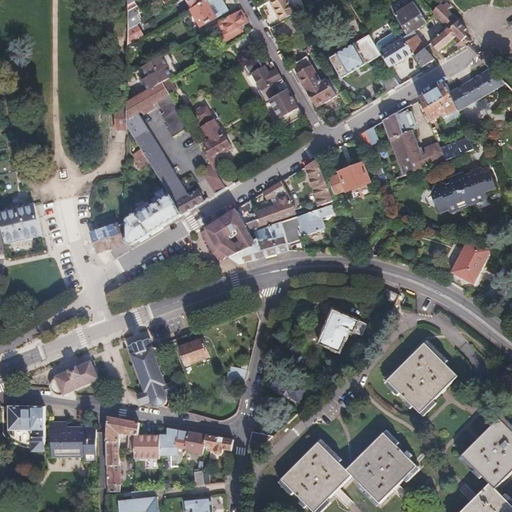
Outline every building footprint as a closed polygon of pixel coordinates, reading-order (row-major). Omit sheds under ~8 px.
[(126,0),(127,10),(133,6),(137,4),(134,0),(126,0)] [(205,0),(200,3),(190,9),(200,26),(216,17),(228,10),(222,0),(205,0)] [(281,18),(301,6),(297,0),(294,0),(290,3),(287,0),(269,0),(278,13),(281,18)] [(393,12),(408,36),(427,22),(412,2),(411,1),(393,12)] [(457,36),(467,46),(472,41),(465,34),(467,31),(447,11),(442,6),(439,3),(436,7),(432,3),(428,7),(448,28),(457,36)] [(133,6),(127,10),(127,29),(136,24),(141,20),(133,6)] [(241,10),(222,20),(226,26),(224,28),(225,31),(228,35),(231,38),(243,30),(240,26),(248,21),(247,19),(241,10)] [(281,18),(278,13),(263,22),(266,27),(268,26),(281,18)] [(302,27),(295,14),(290,16),(298,30),(302,27)] [(127,29),(127,35),(135,35),(136,24),(127,29)] [(387,26),(373,33),(378,42),(391,34),(387,26)] [(439,53),(457,36),(448,28),(432,44),(439,53)] [(405,40),(413,53),(416,58),(426,49),(417,37),(414,33),(405,40)] [(373,41),(369,35),(330,58),(341,78),(380,54),(373,41)] [(405,40),(404,38),(385,50),(380,41),(376,42),(375,40),(373,41),(380,54),(381,54),(389,67),(413,53),(405,40)] [(422,68),(434,60),(426,49),(416,58),(422,68)] [(487,50),(479,58),(483,62),(487,66),(495,58),(487,50)] [(331,99),(321,82),(306,56),(298,61),(293,64),(291,65),(316,108),(331,99)] [(415,75),(409,61),(396,66),(403,81),(415,75)] [(497,77),(491,70),(474,80),(485,97),(506,85),(497,77)] [(387,93),(399,86),(392,74),(380,81),(387,93)] [(330,77),(321,82),(331,99),(339,94),(330,77)] [(170,78),(163,82),(170,93),(176,89),(170,78)] [(458,89),(455,79),(447,84),(458,111),(474,103),(464,85),(458,89)] [(474,103),(485,97),(474,80),(464,85),(474,103)] [(184,117),(173,98),(170,93),(163,82),(126,103),(126,110),(126,124),(141,150),(149,163),(169,196),(180,216),(204,202),(197,190),(184,198),(180,190),(183,189),(138,113),(144,109),(146,112),(154,108),(152,105),(158,101),(165,112),(162,113),(170,126),(167,127),(174,138),(190,128),(184,117)] [(288,90),(283,82),(275,87),(280,95),(288,90)] [(447,84),(420,100),(430,121),(448,112),(449,115),(458,111),(447,84)] [(288,90),(280,95),(270,101),(279,119),(280,118),(298,108),(288,90)] [(284,125),(302,115),(298,108),(280,118),(284,125)] [(409,114),(406,108),(384,120),(392,141),(404,169),(406,174),(427,165),(421,152),(412,131),(418,128),(413,112),(409,114)] [(116,129),(126,129),(126,124),(126,110),(116,110),(116,129)] [(184,117),(190,128),(203,120),(197,110),(184,117)] [(225,189),(233,185),(221,163),(220,163),(217,157),(231,148),(221,131),(216,134),(210,123),(197,130),(203,141),(199,144),(211,163),(225,189)] [(373,127),(367,131),(373,144),(380,140),(373,127)] [(440,144),(442,149),(445,148),(435,127),(433,128),(440,144)] [(367,131),(360,135),(367,149),(374,146),(373,144),(367,131)] [(445,148),(442,149),(446,158),(474,147),(470,138),(445,148)] [(373,144),(374,146),(386,172),(390,180),(397,177),(395,172),(380,140),(373,144)] [(440,144),(421,152),(427,165),(446,158),(442,149),(440,144)] [(149,163),(141,150),(132,155),(140,168),(149,163)] [(319,159),(308,166),(320,205),(335,199),(319,159)] [(216,195),(225,189),(211,163),(203,168),(206,173),(203,174),(216,195)] [(341,174),(330,179),(337,195),(348,190),(349,191),(372,181),(364,163),(341,173),(341,174)] [(308,166),(296,173),(304,199),(306,198),(307,201),(310,200),(311,202),(314,201),(316,206),(320,205),(308,166)] [(439,181),(436,193),(440,194),(439,197),(441,200),(438,201),(442,211),(452,207),(453,211),(491,196),(489,192),(500,188),(494,172),(488,174),(486,168),(474,172),(475,175),(471,176),(471,175),(469,174),(468,173),(466,172),(464,172),(463,173),(461,174),(460,176),(459,176),(457,176),(456,177),(454,178),(454,179),(454,181),(454,182),(455,184),(450,186),(439,181)] [(395,172),(397,177),(406,174),(404,169),(395,172)] [(390,180),(386,172),(379,175),(382,183),(390,180)] [(294,201),(297,214),(316,206),(314,201),(311,202),(310,200),(307,201),(306,198),(304,199),(296,173),(282,181),(294,201)] [(261,228),(297,214),(294,201),(282,181),(271,188),(264,192),(269,201),(276,197),(279,201),(280,204),(255,213),(258,221),(261,228)] [(164,226),(180,216),(169,196),(147,209),(144,205),(134,211),(136,213),(126,219),(126,223),(126,243),(126,244),(130,246),(149,235),(157,230),(164,226)] [(248,202),(235,210),(236,211),(245,226),(255,223),(252,215),(251,207),(248,202)] [(0,219),(5,243),(42,235),(33,203),(0,210),(0,219)] [(324,220),(335,215),(334,213),(336,213),(333,204),(318,210),(299,217),(303,237),(322,230),(321,229),(327,226),(324,220)] [(235,210),(206,229),(218,249),(227,255),(230,257),(255,247),(253,242),(250,233),(261,228),(258,221),(255,213),(252,215),(255,223),(245,226),(236,211),(235,210)] [(257,246),(255,247),(230,257),(239,263),(290,251),(288,244),(304,240),(303,237),(299,217),(256,234),(259,246),(257,246)] [(98,252),(126,243),(126,223),(95,234),(93,235),(98,252)] [(218,249),(206,229),(200,233),(212,252),(223,260),(227,255),(218,249)] [(463,255),(449,281),(470,294),(485,267),(463,255)] [(510,272),(505,264),(496,281),(503,285),(510,272)] [(503,285),(496,281),(486,296),(494,301),(503,285)] [(393,309),(396,302),(400,294),(386,290),(381,304),(393,309)] [(319,344),(341,354),(350,336),(353,338),(354,337),(356,338),(359,337),(360,335),(364,337),(369,326),(335,310),(319,344)] [(162,377),(149,341),(138,345),(133,346),(127,348),(142,387),(144,393),(137,396),(137,397),(140,405),(151,401),(152,403),(153,405),(155,406),(157,407),(159,407),(161,407),(163,406),(165,404),(166,402),(167,400),(167,398),(166,396),(176,392),(173,382),(165,385),(162,377)] [(204,341),(180,349),(186,367),(210,358),(204,341)] [(427,342),(425,345),(444,365),(447,362),(427,342)] [(425,345),(387,382),(400,395),(408,403),(413,407),(420,415),(433,402),(457,378),(444,365),(425,345)] [(64,397),(100,381),(91,362),(79,367),(77,362),(66,367),(69,372),(58,377),(56,378),(57,379),(55,380),(53,382),(52,384),(51,386),(51,388),(51,390),(52,392),(53,394),(55,396),(57,397),(59,397),(62,397),(64,396),(64,397)] [(246,385),(249,372),(233,369),(230,382),(246,385)] [(309,387),(279,369),(270,385),(277,390),(291,399),(291,398),(299,403),(309,387)] [(170,374),(162,377),(165,385),(173,382),(170,374)] [(400,395),(387,382),(385,385),(397,398),(400,395)] [(436,405),(433,402),(420,415),(423,418),(436,405)] [(169,403),(168,409),(178,411),(179,405),(169,403)] [(44,407),(9,407),(9,430),(32,430),(32,433),(32,441),(33,441),(33,448),(39,448),(39,452),(30,452),(29,463),(45,463),(45,459),(45,407),(44,407)] [(491,482),(461,511),(511,511),(511,502),(497,488),(511,472),(511,428),(501,417),(463,454),(491,482)] [(140,424),(108,418),(109,459),(109,495),(114,495),(114,487),(121,487),(121,435),(129,437),(128,454),(135,454),(134,437),(134,435),(137,436),(140,424)] [(54,421),(53,459),(98,459),(99,428),(69,427),(69,422),(54,421)] [(162,441),(162,457),(176,457),(179,431),(169,429),(168,441),(162,441)] [(179,431),(176,457),(182,457),(184,457),(185,452),(189,433),(179,431)] [(386,431),(383,434),(395,446),(398,443),(386,431)] [(208,436),(189,433),(185,452),(203,456),(204,449),(208,436)] [(378,505),(410,462),(408,459),(403,454),(395,446),(383,434),(344,471),(337,464),(317,443),(280,480),(292,492),(301,501),(306,506),(311,511),(313,511),(326,501),(350,477),(358,484),(378,505)] [(162,435),(150,436),(151,460),(162,460),(162,457),(162,441),(162,435)] [(134,437),(135,454),(135,461),(151,460),(150,436),(134,437)] [(230,441),(208,436),(204,449),(207,449),(207,451),(215,453),(216,456),(220,457),(223,455),(224,451),(231,453),(234,442),(230,441)] [(320,440),(317,443),(337,464),(340,461),(320,440)] [(195,472),(197,487),(205,486),(203,471),(195,472)] [(292,492),(280,480),(277,483),(289,495),(292,492)] [(375,508),(378,505),(358,484),(355,487),(375,508)] [(159,511),(158,491),(138,494),(139,511),(159,511)] [(139,511),(138,494),(133,494),(133,501),(121,503),(121,511),(139,511)] [(212,511),(211,498),(184,501),(185,511),(212,511)] [(303,509),(306,506),(301,501),(298,504),(303,509)] [(320,511),(329,504),(326,501),(313,511),(320,511)]
